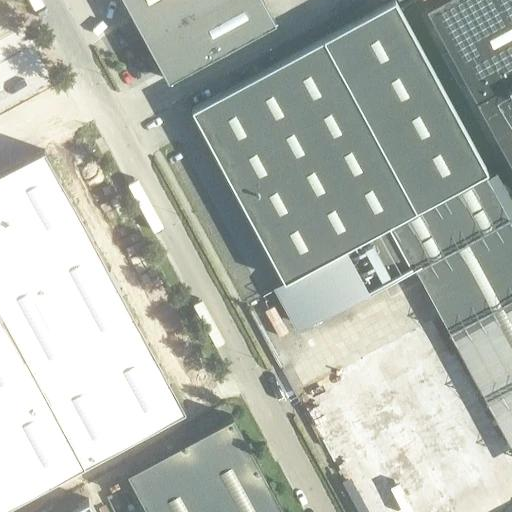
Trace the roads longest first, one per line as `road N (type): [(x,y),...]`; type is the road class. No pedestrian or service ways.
road 1 (residential): [(43,0),(251,376)]
road 2 (unknown): [(115,130),(291,28),(319,0)]
road 3 (unclassified): [(323,511),(251,376)]
